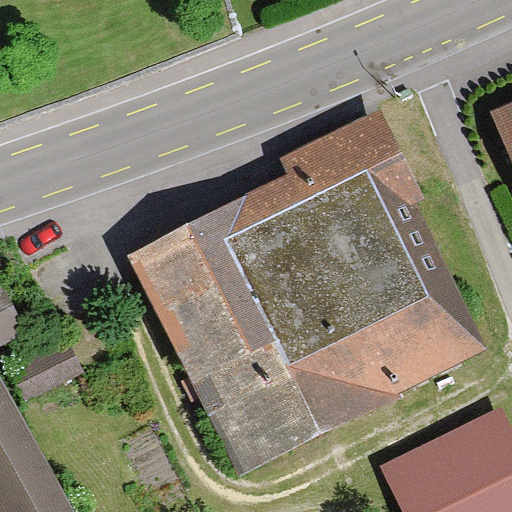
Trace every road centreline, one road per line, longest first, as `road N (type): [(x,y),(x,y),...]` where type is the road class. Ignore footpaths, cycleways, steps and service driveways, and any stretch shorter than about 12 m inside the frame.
road 1 (secondary): [(0,185),(406,26)]
road 2 (residential): [(406,26),(511,289)]
